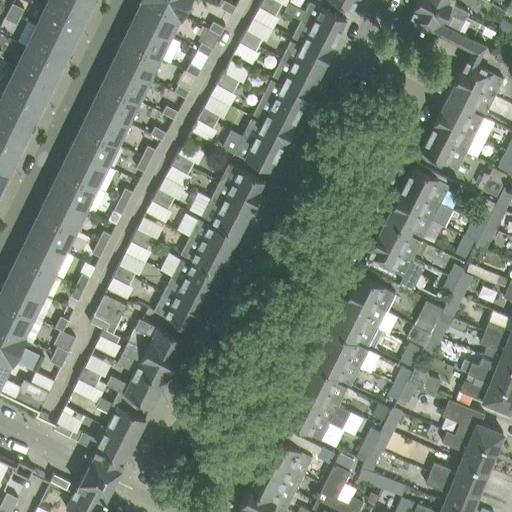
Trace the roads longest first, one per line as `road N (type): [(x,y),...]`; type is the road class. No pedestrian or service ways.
road 1 (residential): [(212,511),(407,120),(412,103),(403,85),(360,54),(379,0)]
road 2 (residential): [(0,247),(119,0)]
road 3 (residential): [(177,511),(0,423)]
